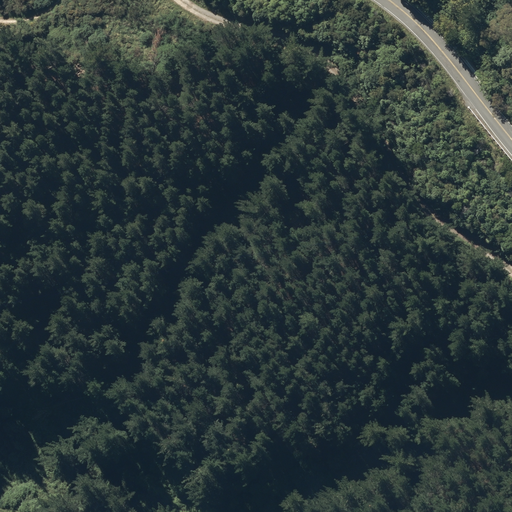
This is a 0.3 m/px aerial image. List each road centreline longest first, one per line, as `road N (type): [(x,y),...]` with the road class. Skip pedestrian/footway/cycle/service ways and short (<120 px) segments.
road 1 (track): [(511,272),(424,214),(402,188),(360,98),(314,49),(238,29),(184,0)]
road 2 (secondary): [(511,139),(436,44),(388,0)]
